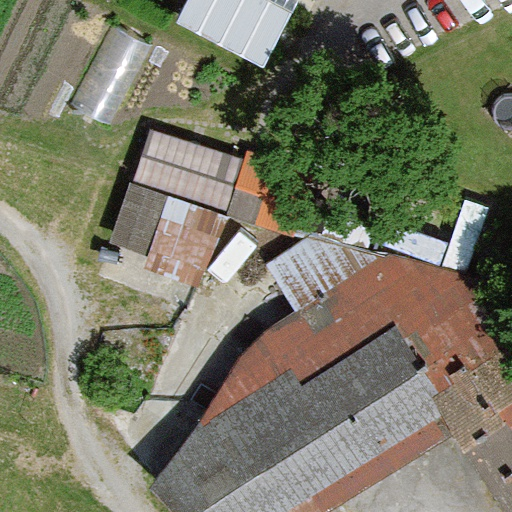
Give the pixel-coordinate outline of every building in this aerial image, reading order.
[(194,0),(185,19),(267,58),(294,0),(194,0)] [(246,164),(156,133),(142,175),(232,206),(246,164)] [(316,171),(251,149),(246,164),(232,206),(297,228),(314,176),(316,171)] [(395,202),(314,176),(297,228),(310,231),(342,240),(383,251),(385,245),(395,202)] [(132,177),(112,236),(148,248),(168,190),(132,177)] [(168,190),(148,248),(143,260),(197,279),(230,211),(168,190)] [(385,245),(451,261),(462,217),(395,202),(385,245)] [(310,231),(268,259),(305,315),(366,275),(342,240),(310,231)] [(383,251),(342,240),(366,275),(388,261),(383,251)] [(511,301),(501,285),(388,261),(366,275),(305,315),(283,329),(248,361),(169,487),(195,511),(311,511),(463,419),(495,470),(511,497),(511,301)]
